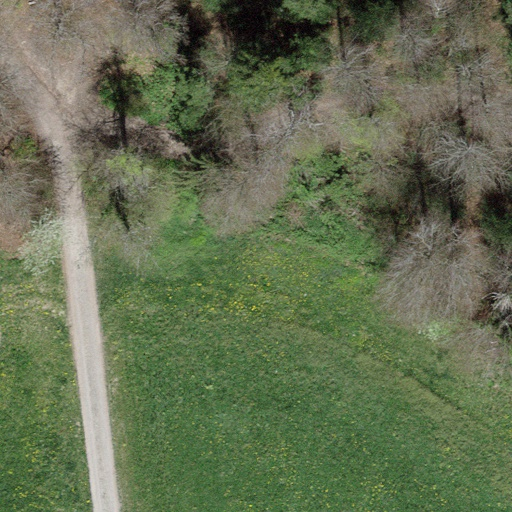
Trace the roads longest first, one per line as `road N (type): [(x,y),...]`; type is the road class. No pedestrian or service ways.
road 1 (track): [(107,511),(57,133)]
road 2 (track): [(57,133),(23,44),(0,21)]
